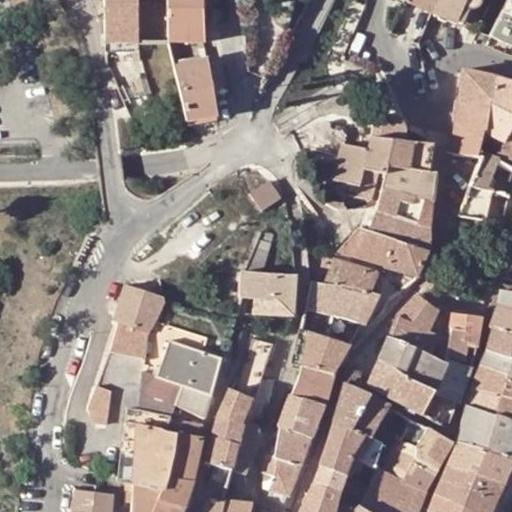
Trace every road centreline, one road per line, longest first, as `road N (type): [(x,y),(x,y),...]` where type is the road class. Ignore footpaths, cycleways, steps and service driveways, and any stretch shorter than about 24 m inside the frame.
road 1 (residential): [(235,150),(142,166),(0,171)]
road 2 (residential): [(132,217),(116,195),(74,0)]
road 3 (residential): [(249,142),(225,0)]
road 4 (residential): [(132,217),(168,210),(235,150)]
